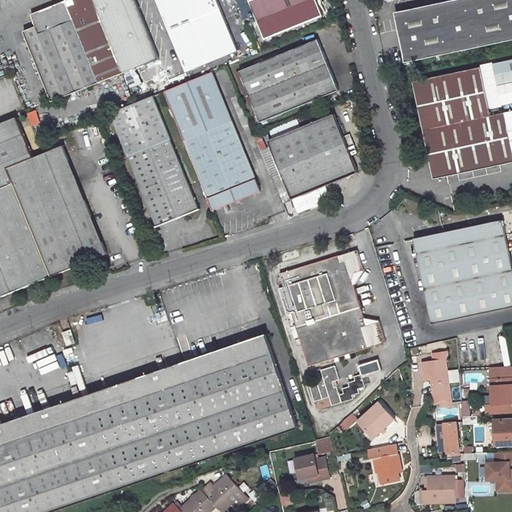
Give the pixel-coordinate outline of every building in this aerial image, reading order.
[(66,0),(52,6),(70,49),(86,88),(158,59),(133,0),(66,0)] [(211,0),(154,0),(184,72),(233,52),(211,0)] [(320,0),(251,0),(268,39),(326,15),(320,0)] [(511,0),(468,0),(396,15),(407,65),(511,43),(511,0)] [(70,49),(52,6),(29,15),(34,27),(22,32),(35,63),(70,49)] [(320,39),(241,71),(261,122),(341,91),(320,39)] [(70,49),(35,63),(50,101),(86,88),(70,49)] [(511,164),(511,145),(496,67),(414,84),(434,181),(511,164)] [(182,140),(210,210),(220,207),(226,204),(259,191),(230,120),(211,72),(163,92),(182,140)] [(197,210),(151,97),(110,113),(156,227),(197,210)] [(35,110),(25,113),(29,126),(38,124),(35,110)] [(333,114),(298,129),(321,187),(356,174),(333,114)] [(16,119),(0,125),(0,299),(106,255),(62,147),(32,159),(16,119)] [(321,187),(298,129),(267,141),(290,199),(321,187)] [(261,134),(254,135),(257,149),(265,147),(261,134)] [(226,204),(220,207),(222,213),(228,210),(226,204)] [(511,260),(504,217),(413,235),(430,321),(511,305),(511,260)] [(358,248),(281,272),(285,286),(281,287),(289,316),(294,314),(309,364),(386,340),(380,320),(367,323),(365,316),(355,283),(353,278),(355,271),(365,268),(358,248)] [(355,283),(365,268),(355,271),(353,278),(355,283)] [(0,426),(0,511),(45,511),(296,429),(266,337),(0,426)] [(489,360),(488,344),(473,345),(474,360),(489,360)] [(37,347),(28,350),(34,367),(44,363),(37,347)] [(461,381),(460,370),(448,371),(447,360),(449,360),(448,352),(435,354),(436,361),(424,362),(426,380),(426,381),(433,380),(436,405),(437,405),(453,403),(451,393),(450,383),(461,381)] [(360,391),(359,387),(368,385),(364,374),(384,368),(381,358),(359,364),(361,372),(353,374),(354,378),(347,380),(349,384),(342,386),(344,391),(340,392),(338,384),(334,385),(333,379),(340,377),(335,364),(321,368),(324,376),(309,380),(315,400),(330,395),(332,404),(355,397),(354,393),(360,391)] [(511,412),(511,365),(493,366),(495,404),(488,404),(488,414),(511,412)] [(460,401),(461,417),(469,416),(468,400),(460,401)] [(379,402),(358,421),(373,438),(395,419),(379,402)] [(343,421),(348,427),(357,419),(353,413),(343,421)] [(511,419),(495,420),(497,445),(511,444),(511,419)] [(460,454),(459,449),(459,445),(457,422),(446,423),(446,424),(437,424),(439,452),(447,451),(450,451),(450,455),(460,454)] [(315,441),(319,455),(333,450),(328,437),(315,441)] [(396,443),(369,448),(371,459),(375,458),(377,472),(380,471),(383,471),(386,482),(400,479),(397,467),(401,467),(396,443)] [(511,461),(511,450),(496,451),(496,461),(488,462),(489,479),(498,479),(498,490),(511,489),(511,477),(511,478),(510,469),(510,461),(511,461)] [(313,455),(295,459),(300,480),(308,478),(318,475),(319,480),(329,477),(324,458),(315,460),(313,455)] [(226,474),(213,486),(216,489),(229,477),(226,474)] [(222,511),(244,492),(233,481),(229,477),(216,489),(207,497),(216,506),(222,511)] [(454,478),(426,479),(427,493),(416,494),(414,496),(414,504),(416,506),(455,504),(454,478)] [(211,483),(202,492),(207,497),(216,489),(213,486),(211,483)] [(209,511),(216,506),(207,497),(202,492),(201,490),(180,511),(209,511)] [(281,505),(291,505),(291,496),(281,496),(281,505)]
